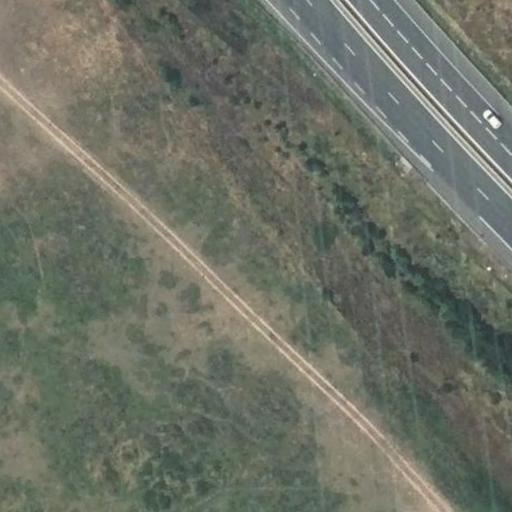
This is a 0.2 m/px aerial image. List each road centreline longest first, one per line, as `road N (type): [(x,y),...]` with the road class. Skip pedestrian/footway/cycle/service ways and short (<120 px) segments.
road 1 (motorway): [(298,0),(511,238)]
road 2 (motorway): [(511,154),(369,0)]
